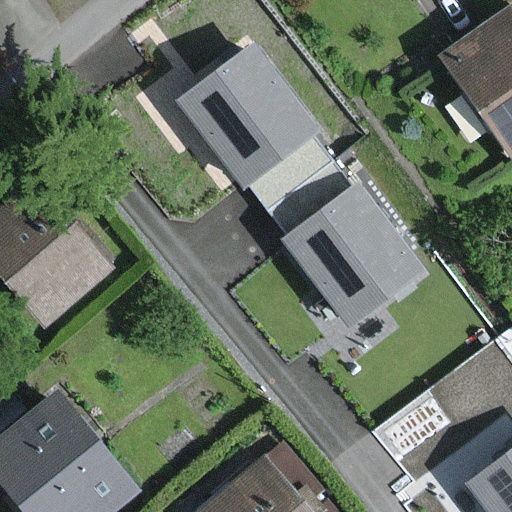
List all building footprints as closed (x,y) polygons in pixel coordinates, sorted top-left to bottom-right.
[(511,8),(446,57),(511,146),(511,8)] [(313,131),(251,51),(186,102),(248,181),(313,131)] [(113,267),(38,181),(0,213),(0,275),(44,326),(113,267)] [(418,269),(357,189),(291,240),(353,319),(418,269)] [(111,511),(142,486),(61,391),(0,442),(0,475),(31,511),(111,511)] [(313,511),(267,457),(201,511),(313,511)] [(511,511),(511,457),(478,484),(499,511),(511,511)]
